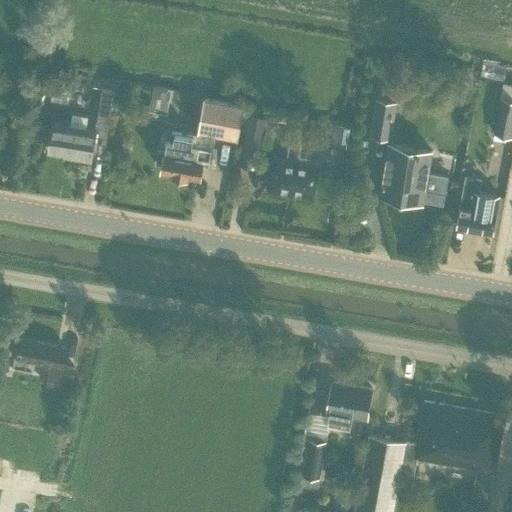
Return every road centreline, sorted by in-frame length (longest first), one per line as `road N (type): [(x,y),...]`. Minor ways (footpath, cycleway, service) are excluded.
road 1 (unclassified): [(511,366),(0,276)]
road 2 (tertiary): [(511,297),(0,208)]
